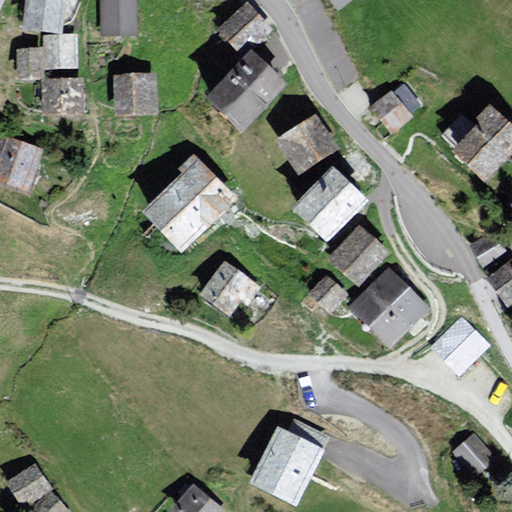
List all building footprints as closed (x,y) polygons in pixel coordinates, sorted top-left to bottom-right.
[(63,0),(22,0),(19,21),(58,28),(63,0)] [(131,0),(98,0),(101,35),(134,33),(131,0)] [(322,0),(334,15),(354,0),(322,0)] [(251,54),(271,33),(242,5),(212,35),(231,54),(241,44),(251,54)] [(77,70),(76,34),(42,35),(42,49),(43,72),(77,70)] [(38,48),(11,50),(12,84),(26,83),(40,83),(38,48)] [(287,88),(249,56),(210,103),(248,135),(287,88)] [(152,74),(110,77),(112,116),(155,114),(152,74)] [(41,113),(81,113),(81,80),(41,80),(41,113)] [(393,91),(369,111),(392,137),(416,117),(393,91)] [(511,155),(511,131),(490,110),(447,153),(480,186),(511,155)] [(316,117),(273,142),(293,178),(337,153),(316,117)] [(38,149),(8,138),(0,159),(0,179),(25,188),(38,149)] [(232,197),(197,160),(143,211),(179,248),(232,197)] [(367,205),(330,172),(292,216),(329,248),(367,205)] [(511,254),(497,229),(467,246),(482,272),(511,255),(511,254)] [(383,255),(357,230),(326,262),(353,288),(383,255)] [(511,255),(482,272),(503,308),(511,303),(511,255)] [(259,292),(219,264),(194,299),(226,321),(237,305),(245,311),(259,292)] [(423,311),(383,273),(347,310),(387,348),(423,311)] [(342,297),(320,279),(304,299),(326,317),(342,297)] [(294,510),(320,457),(269,432),(244,485),(294,510)] [(488,453),(473,436),(453,453),(473,477),(493,459),(488,453)] [(48,491),(32,464),(3,482),(20,508),(48,491)] [(222,511),(187,485),(166,511),(222,511)] [(67,511),(48,491),(24,511),(67,511)]
